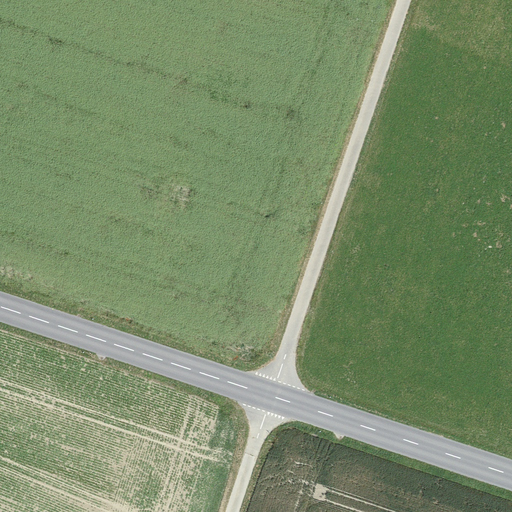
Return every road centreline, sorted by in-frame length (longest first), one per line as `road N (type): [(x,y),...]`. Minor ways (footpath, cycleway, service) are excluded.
road 1 (track): [(407,0),(230,511)]
road 2 (secondary): [(0,309),(511,479)]
